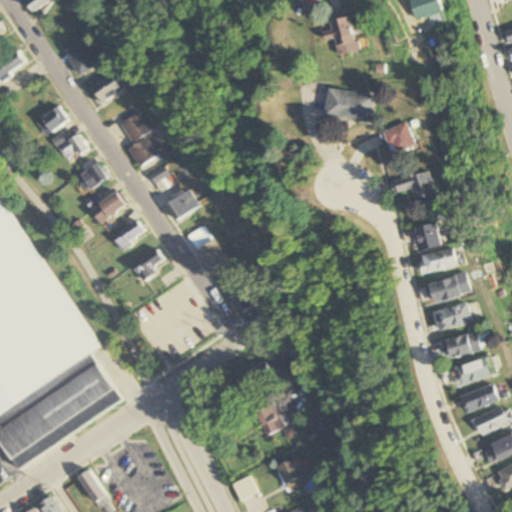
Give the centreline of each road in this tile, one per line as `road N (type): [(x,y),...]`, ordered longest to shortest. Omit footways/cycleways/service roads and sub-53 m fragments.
road 1 (residential): [(247,333),(7,0)]
road 2 (residential): [(487,511),(440,424),(383,221),(336,185)]
road 3 (residential): [(0,503),(247,333)]
road 4 (residential): [(227,511),(167,392)]
road 5 (residential): [(511,120),(477,0)]
